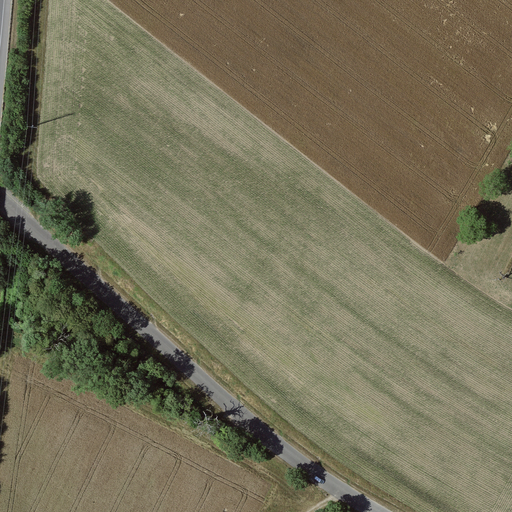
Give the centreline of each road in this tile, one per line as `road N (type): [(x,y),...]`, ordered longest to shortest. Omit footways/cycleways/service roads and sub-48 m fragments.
road 1 (unclassified): [(376,511),(263,432),(0,201)]
road 2 (track): [(263,432),(89,340)]
